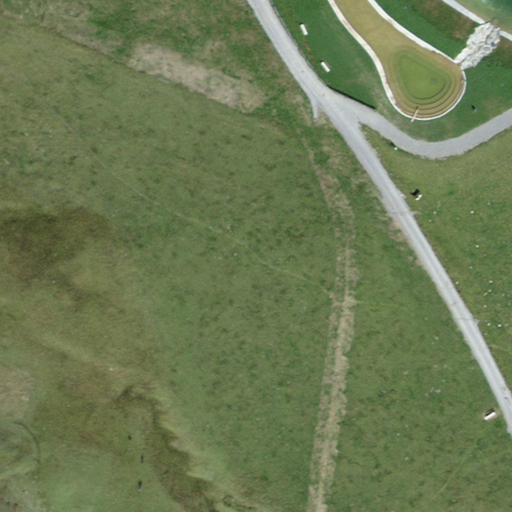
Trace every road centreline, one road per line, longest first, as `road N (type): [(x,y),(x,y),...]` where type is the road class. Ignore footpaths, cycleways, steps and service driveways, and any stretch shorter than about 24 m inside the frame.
road 1 (track): [(511,412),(391,193),(259,0)]
road 2 (track): [(332,99),(425,145),(465,139),(511,117)]
